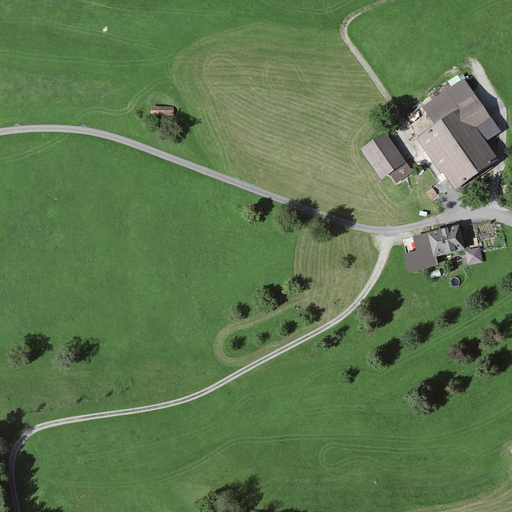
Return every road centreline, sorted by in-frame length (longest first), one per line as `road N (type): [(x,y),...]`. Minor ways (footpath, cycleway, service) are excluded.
road 1 (unclassified): [(511,223),(462,215),(389,230),(354,226),(108,133),(0,131)]
road 2 (track): [(389,230),(374,275),(322,332),(198,397),(42,427),(17,448),(11,477),(18,511)]
